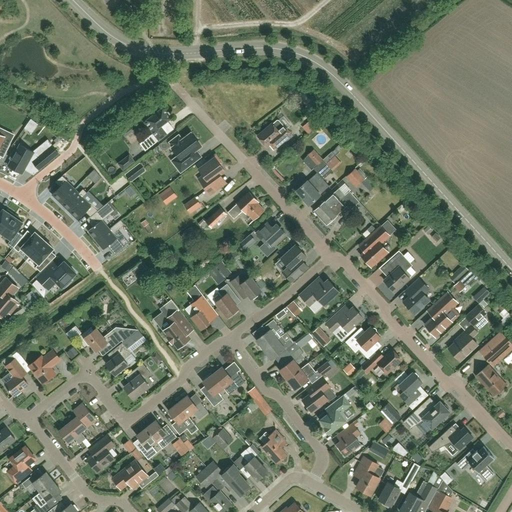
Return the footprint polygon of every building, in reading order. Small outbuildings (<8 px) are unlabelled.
[(152,134),(139,144),(145,152),(158,141),(167,135),(161,127),(168,122),(171,119),(162,108),(157,112),(156,110),(152,114),(153,115),(146,121),(144,122),(150,130),(152,134)] [(319,112),(303,127),(309,134),(326,119),(319,112)] [(31,119),(25,127),(32,132),(37,123),(31,119)] [(276,120),(257,137),(266,147),(269,144),(275,150),(291,135),(278,120),(276,120)] [(0,146),(7,149),(14,135),(1,129),(0,131),(0,146)] [(201,156),(197,150),(201,147),(191,133),(182,140),(178,136),(169,143),(173,147),(172,148),(178,156),(172,161),(181,172),(192,163),(201,156)] [(12,159),(8,166),(22,174),(30,160),(33,162),(39,169),(58,154),(52,146),(39,157),(33,154),(34,153),(20,145),(16,151),(14,150),(10,158),(12,159)] [(314,150),(307,156),(316,166),(323,160),(314,150)] [(331,152),(323,160),(326,164),(335,156),(331,152)] [(123,170),(135,161),(130,154),(117,163),(123,170)] [(210,195),(221,187),(226,183),(219,174),(224,171),(223,169),(222,170),(220,167),(221,166),(219,164),(221,163),(215,155),(207,161),(208,162),(199,169),(203,176),(198,179),(201,184),(210,195)] [(296,187),(296,189),(297,190),(296,192),(302,198),(323,180),(332,171),(326,164),(317,173),(308,181),(307,181),(304,184),(303,182),(301,182),(296,187)] [(144,171),(139,165),(126,174),(131,181),(144,171)] [(355,169),(345,177),(355,188),(361,183),(365,179),(357,171),(355,169)] [(60,187),(52,195),(61,203),(74,189),(66,182),(67,181),(62,176),(55,182),(60,187)] [(323,180),(302,198),(308,205),(320,195),(329,186),(323,180)] [(371,183),(365,188),(369,192),(375,187),(371,183)] [(136,193),(130,185),(125,189),(131,197),(136,193)] [(160,194),(168,204),(179,195),(171,186),(160,194)] [(74,189),(61,203),(69,211),(82,197),(87,193),(83,189),(78,193),(74,189)] [(320,218),(349,192),(349,191),(345,196),(339,189),(326,201),(325,201),(314,211),(320,218)] [(248,192),(236,204),(237,204),(227,213),(234,219),(243,211),(246,214),(247,213),(253,220),(264,210),(257,203),(258,202),(248,192)] [(351,193),(349,192),(320,218),(326,225),(338,215),(337,214),(346,206),(350,210),(359,202),(351,193)] [(82,197),(69,211),(77,219),(85,211),(90,216),(92,215),(98,211),(91,204),(90,205),(82,197)] [(184,205),(190,213),(200,205),(195,198),(184,205)] [(90,216),(87,220),(93,227),(88,231),(95,241),(109,229),(102,220),(110,214),(114,210),(108,202),(98,211),(92,215),(90,216)] [(205,222),(207,224),(212,229),(227,215),(220,208),(205,222)] [(0,232),(1,233),(14,214),(7,210),(6,211),(3,209),(0,213),(0,232)] [(14,214),(1,233),(10,240),(7,245),(13,248),(20,239),(14,235),(20,227),(23,223),(19,220),(21,219),(14,214)] [(109,229),(95,241),(103,250),(108,246),(115,255),(124,247),(113,234),(124,225),(121,220),(109,229)] [(358,246),(364,253),(360,256),(370,267),(387,252),(379,244),(394,230),(386,221),(365,241),(364,240),(358,246)] [(267,223),(255,234),(265,244),(270,244),(272,246),(285,234),(276,224),(272,228),(267,223)] [(22,238),(14,248),(18,252),(21,248),(30,256),(44,241),(35,233),(31,237),(27,242),(22,238)] [(256,241),(249,234),(237,245),(244,252),(256,241)] [(44,241),(30,256),(39,264),(35,268),(40,272),(50,263),(45,258),(49,253),(53,249),(44,241)] [(295,245),(281,259),(288,267),(282,272),(290,281),(291,282),(300,274),(308,266),(303,260),(306,257),(301,251),(301,249),(299,246),(297,247),(295,245)] [(387,278),(384,281),(394,292),(409,278),(416,272),(411,267),(412,266),(409,263),(403,256),(398,251),(386,262),(395,271),(387,278)] [(218,284),(232,274),(223,261),(209,271),(218,284)] [(47,268),(37,278),(46,287),(48,289),(56,282),(61,287),(63,286),(64,287),(71,281),(69,279),(75,273),(64,262),(59,268),(53,262),(47,268)] [(143,263),(132,270),(138,279),(149,272),(143,263)] [(8,272),(15,279),(19,274),(12,268),(8,272)] [(479,277),(471,269),(460,280),(465,286),(468,283),(468,284),(474,279),(475,280),(479,277)] [(231,282),(238,292),(243,298),(247,294),(251,299),(261,291),(250,277),(244,282),(239,275),(231,282)] [(328,280),(325,283),(319,276),(311,284),(312,285),(300,296),(310,307),(318,299),(323,305),(338,291),(328,280)] [(8,312),(10,314),(17,305),(16,304),(18,302),(11,297),(19,288),(6,278),(0,284),(0,294),(1,295),(0,295),(0,316),(3,318),(8,312)] [(414,314),(429,300),(424,294),(429,290),(419,279),(405,292),(409,297),(403,302),(414,314)] [(453,286),(459,292),(465,287),(465,286),(460,280),(453,286)] [(230,299),(235,294),(227,284),(219,290),(217,287),(207,295),(214,305),(216,303),(227,317),(231,314),(233,315),(236,313),(236,311),(238,309),(235,306),(230,299)] [(195,285),(187,291),(194,300),(190,303),(191,304),(197,312),(191,317),(201,330),(212,321),(211,320),(218,315),(215,311),(204,297),(195,285)] [(37,287),(27,294),(34,304),(44,297),(37,287)] [(484,288),(481,291),(486,297),(489,293),(484,288)] [(457,317),(450,309),(457,303),(447,293),(434,305),(433,304),(426,311),(432,318),(424,325),(435,337),(451,322),(457,317)] [(295,318),(304,310),(300,305),(303,303),(298,297),(286,307),(295,318)] [(170,316),(160,324),(164,330),(169,336),(167,337),(172,343),(173,342),(178,348),(179,347),(181,347),(184,345),(184,343),(189,339),(186,334),(192,330),(177,311),(175,308),(177,307),(171,300),(163,306),(170,316)] [(353,307),(350,310),(345,304),(338,311),(339,311),(326,324),(334,333),(339,328),(347,337),(356,328),(354,326),(362,318),(353,307)] [(478,305),(465,317),(473,325),(486,313),(480,307),(478,305)] [(24,307),(12,316),(8,320),(9,322),(10,323),(16,319),(26,311),(26,310),(24,307)] [(283,309),(275,315),(278,319),(286,313),(283,309)] [(511,320),(511,317),(508,313),(502,319),(503,319),(503,320),(503,321),(503,322),(503,323),(502,323),(501,324),(501,325),(501,326),(502,326),(503,325),(505,327),(511,320)] [(263,350),(277,339),(273,334),(280,329),(273,320),(263,327),(267,332),(256,340),(263,350)] [(77,325),(68,333),(73,340),(83,332),(77,325)] [(471,326),(465,332),(464,332),(465,333),(448,349),(459,361),(477,344),(471,338),(477,332),(471,326)] [(84,338),(82,339),(88,346),(90,344),(96,351),(107,343),(109,343),(109,348),(110,350),(122,341),(123,342),(138,330),(138,329),(117,327),(104,337),(97,328),(84,338)] [(331,340),(326,335),(319,327),(311,334),(318,342),(323,347),(331,340)] [(373,328),(372,329),(370,327),(365,332),(361,328),(345,342),(350,346),(354,343),(359,349),(368,358),(374,352),(370,347),(377,340),(380,337),(375,332),(376,331),(376,330),(375,329),(374,328),(373,328)] [(112,360),(106,364),(115,375),(128,365),(136,359),(131,354),(127,349),(137,341),(143,336),(138,330),(123,342),(115,348),(120,354),(112,360)] [(303,332),(295,337),(298,341),(306,336),(303,332)] [(284,349),(289,356),(299,348),(305,344),(302,340),(296,344),(295,342),(294,341),(294,342),(293,343),(289,339),(286,342),(281,336),(277,339),(263,350),(271,360),(274,357),(284,349)] [(491,364),(511,345),(503,336),(483,355),(491,364)] [(74,347),(67,352),(72,359),(80,354),(74,347)] [(308,363),(306,365),(300,369),(296,364),(303,358),(300,355),(303,352),(299,348),(289,356),(292,360),(282,368),(279,370),(287,380),(309,363),(308,363)] [(29,366),(31,369),(42,384),(55,374),(50,368),(60,360),(53,350),(43,358),(41,356),(29,366)] [(376,365),(377,364),(377,363),(384,356),(378,350),(369,359),(361,367),(367,374),(376,365)] [(384,356),(377,363),(377,364),(386,374),(401,360),(391,350),(384,356)] [(12,355),(15,359),(17,361),(22,357),(17,351),(12,355)] [(17,361),(15,359),(7,365),(17,376),(5,385),(14,396),(28,385),(22,377),(26,373),(27,373),(26,373),(17,361)] [(349,375),(357,369),(352,362),(344,368),(349,375)] [(151,374),(147,369),(142,363),(132,372),(136,378),(124,387),(133,399),(149,386),(144,380),(151,374)] [(316,373),(312,368),(309,363),(287,380),(294,390),(316,373)] [(327,363),(318,370),(322,375),(324,373),(330,369),(331,368),(328,364),(327,363)] [(331,368),(330,369),(335,375),(341,371),(335,364),(331,368)] [(505,385),(488,366),(476,376),(493,395),(505,385)] [(223,388),(228,395),(244,382),(237,372),(230,377),(222,367),(212,374),(223,388)] [(422,383),(417,378),(418,376),(415,373),(413,373),(412,372),(398,385),(404,392),(400,396),(412,409),(421,401),(412,391),(419,385),(422,383)] [(218,392),(223,388),(212,374),(202,382),(211,393),(206,397),(214,407),(223,399),(218,392)] [(329,388),(321,377),(310,386),(310,385),(305,389),(310,395),(302,400),(311,412),(326,400),(328,403),(336,396),(330,387),(329,388)] [(256,386),(249,392),(266,415),(273,410),(256,386)] [(177,403),(188,417),(194,413),(199,419),(208,412),(200,402),(195,406),(187,395),(177,403)] [(325,409),(328,414),(320,420),(325,427),(323,428),(328,434),(345,421),(339,413),(349,405),(342,396),(325,409)] [(439,401),(427,412),(420,405),(402,422),(409,429),(421,421),(430,429),(449,412),(447,410),(449,409),(444,404),(443,405),(439,401)] [(77,416),(86,428),(90,432),(93,429),(90,425),(96,420),(82,403),(73,411),(77,416)] [(194,423),(188,417),(177,403),(168,410),(176,421),(172,425),(179,435),(194,423)] [(382,409),(394,422),(399,417),(388,404),(382,409)] [(81,432),(86,428),(77,416),(68,424),(82,442),(87,448),(91,445),(81,432)] [(378,425),(386,433),(394,426),(386,417),(378,425)] [(146,428),(157,442),(162,437),(167,444),(177,437),(169,427),(164,431),(155,420),(146,428)] [(79,444),(82,442),(68,424),(58,431),(67,443),(74,438),(79,444)] [(336,436),(340,441),(336,445),(344,456),(353,449),(355,450),(356,450),(358,450),(359,448),(359,446),(359,445),(359,444),(354,437),(359,434),(352,424),(343,431),(336,436)] [(432,452),(443,446),(450,442),(458,451),(473,437),(464,428),(459,432),(457,430),(456,430),(453,426),(452,425),(428,447),(432,452)] [(221,426),(210,435),(212,438),(211,438),(222,450),(233,440),(223,428),(222,428),(221,426)] [(6,428),(1,432),(0,431),(0,451),(15,440),(6,428)] [(151,446),(157,442),(146,428),(136,435),(145,446),(140,450),(148,460),(157,453),(151,446)] [(264,444),(262,446),(276,463),(286,454),(280,448),(286,443),(275,430),(269,436),(272,438),(264,444)] [(115,445),(107,435),(89,449),(93,454),(87,460),(97,472),(114,459),(108,451),(115,445)] [(195,447),(189,438),(185,442),(181,437),(173,443),(182,456),(195,447)] [(125,442),(128,452),(136,449),(133,440),(125,442)] [(248,462),(244,466),(257,480),(267,471),(254,457),(257,455),(249,446),(240,454),(248,462)] [(26,447),(10,459),(16,466),(8,472),(16,483),(28,473),(24,468),(35,459),(26,447)] [(469,463),(486,481),(494,474),(486,465),(494,458),(484,447),(478,452),(477,450),(475,452),(472,449),(456,464),(462,470),(469,463)] [(356,469),(353,475),(361,479),(356,487),(370,495),(379,478),(383,470),(377,466),(378,465),(364,457),(357,470),(356,469)] [(132,488),(147,476),(135,461),(112,479),(121,489),(128,483),(132,488)] [(206,467),(217,478),(223,472),(213,461),(206,467)] [(414,463),(404,481),(410,485),(420,466),(414,463)] [(230,480),(228,482),(240,496),(250,487),(238,474),(240,472),(233,465),(224,473),(230,480)] [(206,488),(217,478),(206,467),(201,472),(198,469),(193,473),(196,476),(195,477),(206,488)] [(437,476),(434,471),(427,483),(423,481),(415,496),(410,493),(399,511),(400,511),(417,511),(419,509),(424,511),(425,511),(431,501),(438,489),(442,481),(437,476)] [(31,476),(22,484),(26,488),(32,483),(40,493),(54,482),(46,472),(43,474),(35,481),(31,476)] [(147,478),(150,482),(158,475),(155,472),(147,478)] [(390,506),(399,491),(400,489),(403,483),(397,480),(394,485),(388,482),(378,500),(382,502),(382,505),(388,508),(390,506)] [(438,492),(432,504),(431,503),(428,509),(433,511),(444,511),(446,509),(443,508),(449,497),(453,491),(453,490),(444,480),(438,491),(438,492)] [(37,495),(32,498),(37,505),(33,508),(34,510),(36,511),(45,511),(54,505),(50,500),(58,494),(61,491),(54,482),(40,493),(37,495)] [(213,486),(202,495),(209,502),(210,501),(215,505),(214,506),(217,511),(219,510),(220,511),(221,511),(231,504),(220,491),(219,491),(218,492),(213,486)] [(181,491),(172,496),(176,503),(185,497),(181,491)] [(169,498),(156,509),(158,511),(167,511),(175,505),(169,498)] [(176,505),(182,511),(183,511),(187,509),(189,511),(208,511),(199,502),(194,507),(189,502),(185,505),(181,500),(176,505)] [(0,502),(0,511),(8,511),(2,506),(3,505),(0,502)] [(281,511),(302,511),(295,503),(285,511),(283,511),(281,511)]
